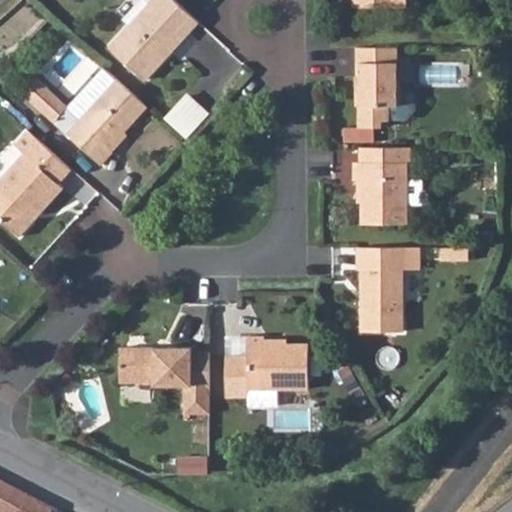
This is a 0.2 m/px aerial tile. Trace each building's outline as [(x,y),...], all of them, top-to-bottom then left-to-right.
[(174,0),(153,0),(110,48),(146,81),(199,23),(174,0)] [(357,48),(357,65),(361,66),(360,76),(355,76),(355,105),(359,105),(359,127),(383,127),(383,121),(391,121),(391,119),(407,119),(415,110),(415,89),(403,88),(403,87),(398,81),(398,48),(357,48)] [(105,68),(69,107),(82,119),(69,134),(103,165),(114,154),(111,151),(149,108),(118,79),(105,68)] [(28,98),(36,105),(50,90),(42,83),(28,98)] [(36,105),(55,123),(69,107),(50,90),(36,105)] [(167,119),(188,138),(207,116),(187,97),(167,119)] [(55,123),(69,134),(82,119),(69,107),(55,123)] [(31,132),(18,146),(26,154),(0,183),(0,218),(21,239),(36,222),(35,217),(63,186),(61,185),(74,170),(31,132)] [(411,149),(361,148),(361,163),(355,163),(355,180),(362,180),(362,224),(407,225),(407,165),(410,165),(411,149)] [(35,217),(36,222),(66,189),(63,186),(35,217)] [(356,248),(356,271),(360,271),(361,330),(401,331),(400,271),(404,271),(404,248),(356,248)] [(419,249),(404,248),(404,271),(419,271),(419,249)] [(250,396),(250,389),(310,389),(309,344),(266,344),(266,335),(249,336),(249,356),(229,356),(229,396),(250,396)] [(186,412),(211,412),(211,391),(211,350),(194,350),(193,346),(123,346),(124,381),(156,380),(157,384),(192,384),(192,390),(186,390),(186,412)] [(0,479),(0,511),(49,511),(53,507),(33,497),(0,479)]
